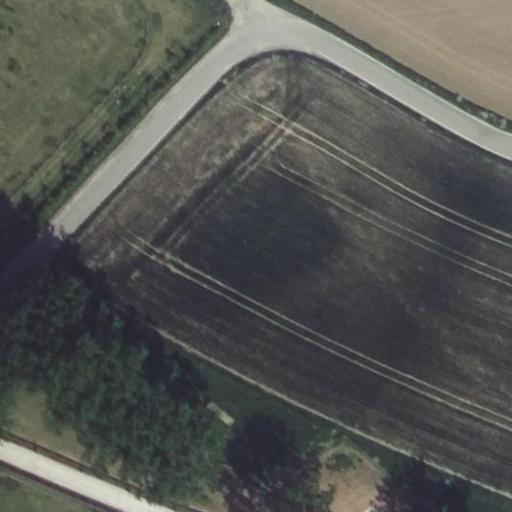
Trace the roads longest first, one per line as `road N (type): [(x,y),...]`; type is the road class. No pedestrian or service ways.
road 1 (residential): [(0,290),(223,56),(262,34)]
road 2 (residential): [(511,147),(321,42),(262,34)]
road 3 (unknown): [(0,430),(175,511)]
